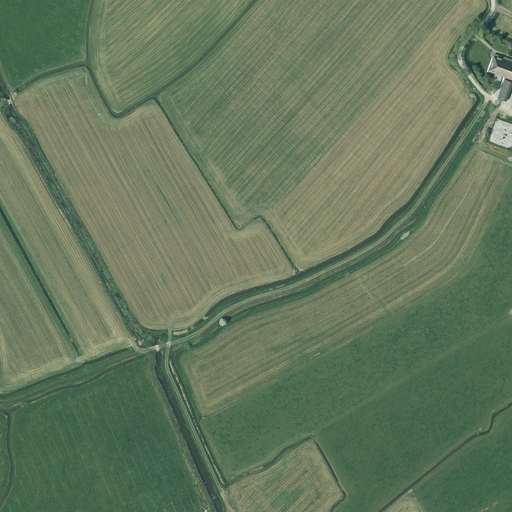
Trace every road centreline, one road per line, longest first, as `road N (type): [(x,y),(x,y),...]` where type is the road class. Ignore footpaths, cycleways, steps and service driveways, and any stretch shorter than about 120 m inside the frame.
road 1 (track): [(490,97),(417,204),(374,245),(166,346),(0,403)]
road 2 (unclassified): [(492,0),(458,56),(490,97)]
